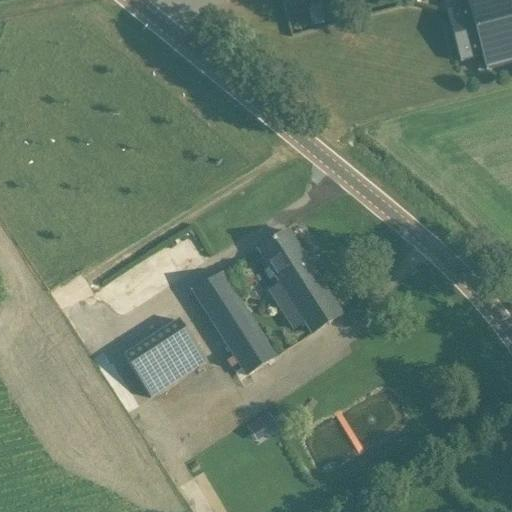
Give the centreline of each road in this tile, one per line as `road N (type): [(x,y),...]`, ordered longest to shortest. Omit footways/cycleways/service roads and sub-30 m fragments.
road 1 (unclassified): [(511,331),(451,264),(137,0)]
road 2 (track): [(306,142),(84,280),(73,293),(102,341)]
